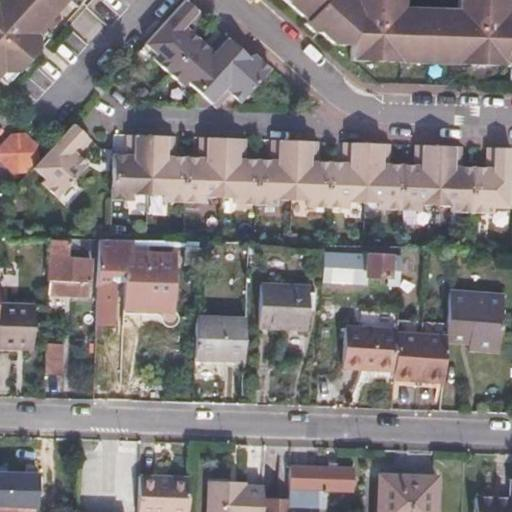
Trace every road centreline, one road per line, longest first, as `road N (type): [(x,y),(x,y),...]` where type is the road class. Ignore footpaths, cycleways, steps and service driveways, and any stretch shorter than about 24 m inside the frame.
road 1 (residential): [(0,414),(511,433)]
road 2 (residential): [(511,114),(357,103),(236,0)]
